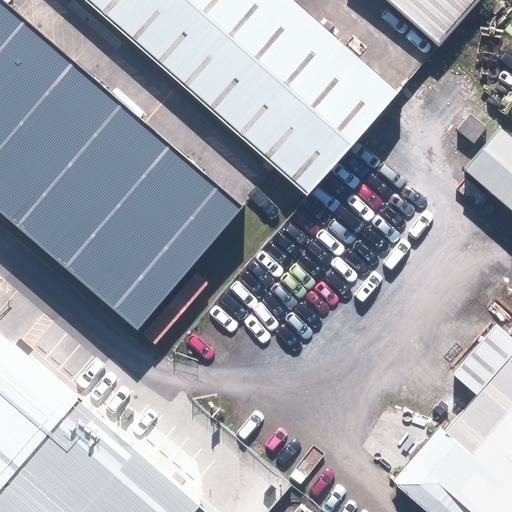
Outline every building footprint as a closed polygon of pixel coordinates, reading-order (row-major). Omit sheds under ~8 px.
[(243,212),(1,0),(0,0),(0,215),(135,334),(243,212)] [(395,93),(288,0),(79,0),(304,196),(395,93)] [(481,0),(379,0),(437,50),(481,0)] [(471,112),(456,130),(473,144),(488,126),(471,112)] [(511,144),(497,130),(464,166),(511,210),(511,144)] [(309,201),(286,226),(316,253),(339,228),(309,201)] [(0,495),(82,402),(0,329),(0,495)] [(511,511),(511,375),(473,419),(438,389),(386,447),(459,511),(511,511)] [(207,511),(82,402),(0,495),(0,511),(207,511)]
